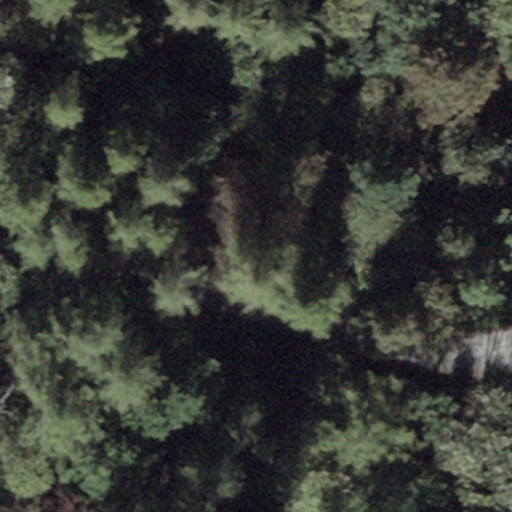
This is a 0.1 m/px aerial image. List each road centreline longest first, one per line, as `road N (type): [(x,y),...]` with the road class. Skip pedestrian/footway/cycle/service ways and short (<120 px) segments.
road 1 (track): [(511,353),(487,361),(400,361),(112,264),(0,259)]
road 2 (track): [(511,84),(329,62),(48,0)]
